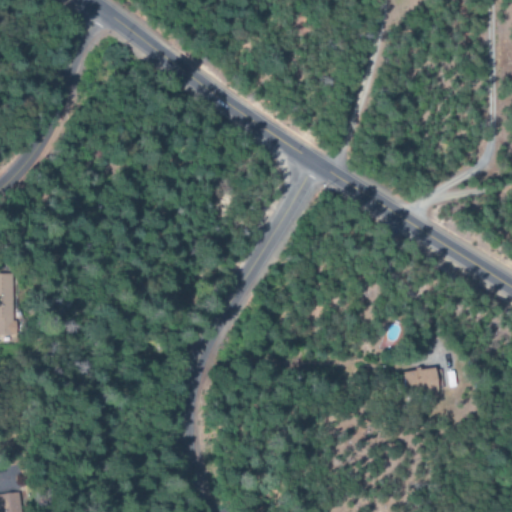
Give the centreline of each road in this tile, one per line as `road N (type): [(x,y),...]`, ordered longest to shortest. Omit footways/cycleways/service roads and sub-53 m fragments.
road 1 (residential): [(511,289),(311,162),(85,0)]
road 2 (residential): [(311,162),(189,374),(180,426),(193,511)]
road 3 (residential): [(99,10),(68,61),(34,149),(0,185)]
